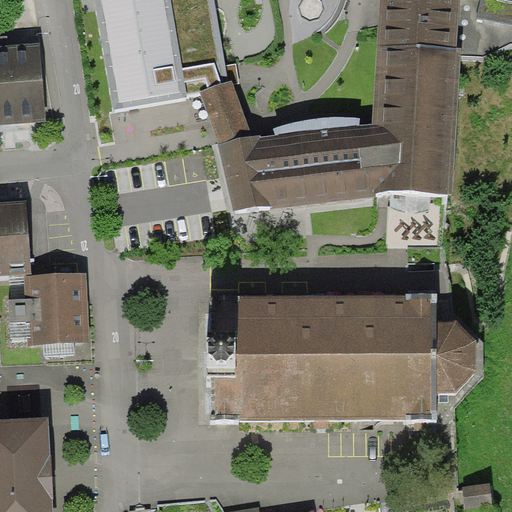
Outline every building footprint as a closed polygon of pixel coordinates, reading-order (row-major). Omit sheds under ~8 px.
[(96,0),(115,113),(201,96),(218,147),(233,215),(378,200),(378,196),(452,198),(461,57),(483,59),(511,48),(511,47),(511,0),(382,0),(373,125),(310,130),(263,137),(261,134),(253,136),(233,85),(240,84),(236,65),(221,68),(208,0),(96,0)] [(0,38),(0,49),(8,49),(7,38),(0,38)] [(0,49),(0,127),(45,124),(40,47),(8,49),(0,49)] [(0,206),(0,279),(34,277),(29,205),(0,206)] [(31,324),(31,341),(27,341),(27,348),(89,345),(86,277),(25,280),(26,302),(10,302),(11,325),(31,324)] [(212,386),(213,425),(436,420),(436,396),(456,396),(474,379),(473,340),(454,324),(434,324),(434,302),(211,303),(212,346),(209,346),(209,386),(212,386)] [(0,511),(53,511),(53,482),(51,425),(0,426),(0,511)] [(494,488),(472,489),(473,507),(495,506),(494,488)]
